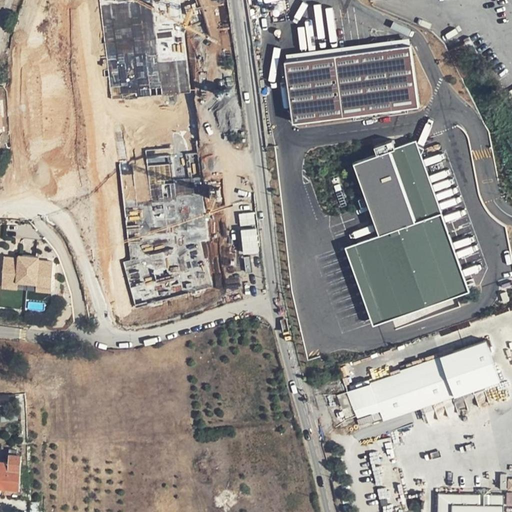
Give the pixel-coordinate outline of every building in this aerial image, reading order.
[(58,0),(60,16),(64,16),(88,15),(92,14),(90,0),(58,0)] [(147,0),(162,45),(227,37),(225,18),(223,5),(220,0),(147,0)] [(37,15),(29,15),(29,29),(23,29),(23,57),(38,56),(37,15)] [(88,15),(64,16),(65,24),(89,22),(88,15)] [(411,42),(363,49),(370,111),(418,104),(411,42)] [(220,48),(160,54),(171,155),(232,148),(220,48)] [(295,121),(366,111),(360,49),(287,59),(295,121)] [(366,111),(370,111),(363,49),(360,49),(366,111)] [(83,145),(82,138),(68,140),(69,147),(73,168),(88,165),(90,165),(101,163),(97,142),(83,145)] [(344,247),(374,325),(469,291),(415,141),(353,164),(379,236),(344,247)] [(54,165),(55,172),(67,170),(73,168),(69,147),(67,148),(67,151),(54,154),(54,165)] [(89,170),(88,165),(73,168),(67,170),(67,174),(89,170)] [(67,174),(67,170),(55,172),(57,178),(60,179),(60,187),(68,187),(67,174)] [(5,254),(3,288),(54,291),(56,257),(5,254)] [(91,282),(89,266),(82,267),(84,284),(91,282)] [(480,387),(466,346),(402,368),(403,371),(348,389),(360,428),(480,387)] [(0,419),(27,417),(24,391),(0,393),(0,419)] [(384,511),(396,511),(409,509),(392,435),(368,440),(369,447),(370,447),(384,511)] [(0,486),(17,487),(19,488),(21,454),(10,453),(8,461),(0,460),(0,486)] [(511,475),(502,476),(502,489),(511,488),(511,475)] [(504,511),(505,495),(439,495),(438,511),(504,511)]
